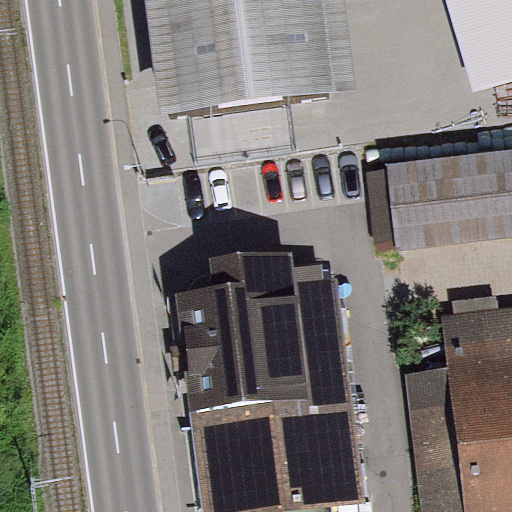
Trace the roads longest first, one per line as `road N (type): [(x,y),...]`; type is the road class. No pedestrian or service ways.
road 1 (unknown): [(95,255),(298,227),(341,239),(353,259),(394,511)]
road 2 (primary): [(63,0),(127,511)]
